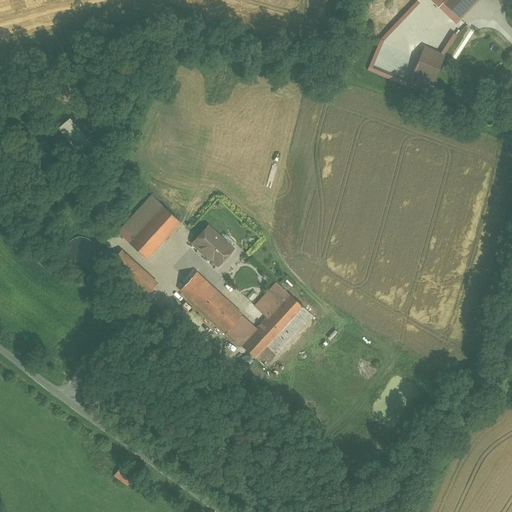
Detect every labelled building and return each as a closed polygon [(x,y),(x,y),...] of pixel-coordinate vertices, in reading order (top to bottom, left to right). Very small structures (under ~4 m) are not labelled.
[(476,0),(442,0),(441,1),(459,18),(476,0)] [(501,80),(493,84),(498,93),(506,89),(501,80)] [(53,127),(73,156),(86,147),(66,118),(53,127)] [(151,196),(118,233),(128,242),(162,206),(151,196)] [(162,206),(128,242),(146,259),(180,222),(162,206)] [(233,249),(208,226),(193,242),(218,265),(233,249)] [(88,239),(86,238),(83,237),(80,237),(77,237),(75,238),(73,239),(71,240),(69,242),(68,243),(67,245),(66,247),(66,248),(66,249),(66,251),(65,253),(66,255),(66,256),(67,258),(68,260),(69,262),(71,263),(72,264),(73,265),(75,266),(76,266),(79,267),(81,267),(84,266),(87,265),(90,264),(91,262),(93,261),(94,259),(95,257),(95,255),(96,253),(96,251),(95,249),(95,247),(94,246),(93,244),(92,243),(91,241),(89,240),(88,239)] [(153,289),(116,255),(109,263),(146,297),(153,289)] [(235,308),(196,272),(180,290),(226,332),(242,315),(235,308)] [(277,283),(255,306),(267,317),(289,294),(277,283)] [(267,317),(241,345),(265,367),(312,315),(289,294),(267,317)] [(110,477),(125,485),(132,472),(117,464),(110,477)]
